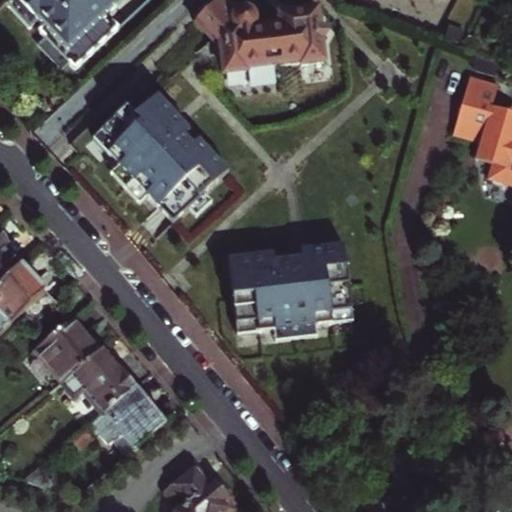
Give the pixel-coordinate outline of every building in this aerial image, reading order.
[(115,4),(111,0),(12,0),(7,5),(28,28),(37,21),(43,27),(38,32),(48,42),(40,49),(59,70),(67,63),(73,69),(116,28),(105,15),(115,4)] [(240,9),(234,13),(221,0),(216,0),(192,22),(218,50),(222,74),(246,71),(245,67),(300,59),(300,62),(321,59),(319,39),(337,9),(315,13),(314,8),(276,14),(278,24),(249,28),(253,25),(255,22),(256,18),(256,14),(254,11),(251,9),(248,7),(244,8),(240,9)] [(449,135),(480,144),(485,145),(484,152),(484,155),(486,158),(491,164),(487,179),(511,186),(511,113),(489,107),(495,86),(466,77),(449,135)] [(227,169),(158,93),(134,113),(126,104),(92,135),(117,163),(109,170),(138,200),(146,194),(171,220),(188,206),(195,213),(210,200),(203,192),(227,169)] [(485,145),(480,144),(475,159),(491,164),(486,158),(484,155),(484,152),(485,145)] [(0,238),(0,288),(20,269),(3,251),(8,247),(0,238)] [(228,256),(236,332),(272,328),(274,338),(314,334),(313,324),(352,319),(343,242),(228,256)] [(20,269),(0,288),(0,338),(24,316),(45,296),(20,269)] [(24,316),(34,326),(55,306),(45,296),(24,316)] [(98,356),(72,323),(35,352),(61,386),(71,378),(98,356)] [(135,389),(103,351),(98,356),(71,378),(61,386),(71,398),(80,390),(103,417),(135,389)] [(103,417),(90,427),(108,448),(113,443),(115,444),(124,436),(136,450),(165,426),(135,389),(103,417)] [(85,432),(64,449),(72,460),(93,442),(85,432)] [(124,436),(115,444),(126,458),(136,450),(124,436)] [(207,488),(194,472),(162,497),(168,504),(177,505),(182,500),(185,504),(183,509),(179,508),(174,511),(228,511),(223,505),(228,501),(213,483),(207,488)]
